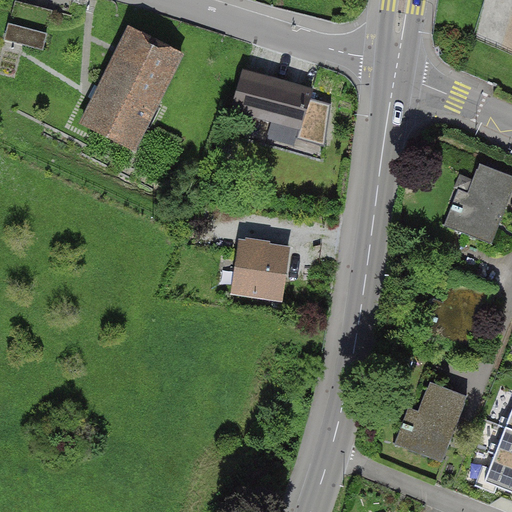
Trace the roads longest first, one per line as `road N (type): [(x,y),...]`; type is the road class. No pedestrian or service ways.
road 1 (primary): [(333,454),(394,70)]
road 2 (residential): [(163,0),(394,70)]
road 3 (residential): [(473,511),(333,454)]
road 4 (residential): [(394,70),(511,121)]
road 5 (unknown): [(511,299),(473,420)]
